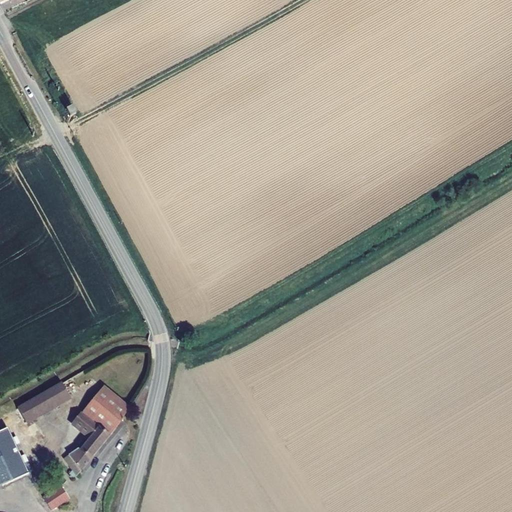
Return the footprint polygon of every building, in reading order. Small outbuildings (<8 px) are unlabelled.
[(69,108),(62,112),(66,119),(73,115),(69,108)] [(82,391),(74,377),(8,415),(16,428),(82,391)] [(131,407),(105,386),(88,409),(115,431),(131,407)] [(115,431),(88,409),(75,425),(87,436),(83,448),(67,460),(75,472),(72,476),(75,480),(115,431)] [(8,415),(0,419),(0,437),(5,435),(16,428),(8,415)] [(20,463),(5,435),(0,437),(0,450),(9,469),(20,463)] [(0,450),(0,475),(10,470),(9,469),(0,450)] [(71,498),(63,487),(45,498),(54,510),(71,498)]
